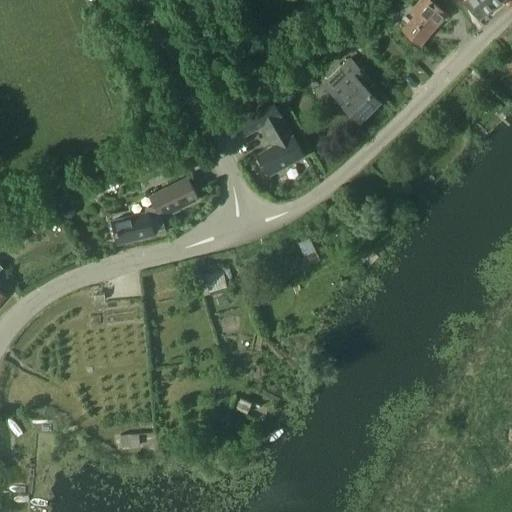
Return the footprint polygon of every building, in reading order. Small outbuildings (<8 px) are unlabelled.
[(421,45),(447,15),(430,0),(421,0),(413,9),(417,13),(403,29),(421,45)] [(466,0),(464,2),(480,22),(507,0),(466,0)] [(360,120),(380,101),(365,85),(371,79),(351,59),(325,85),(360,120)] [(270,173),(304,155),(273,99),(236,119),(245,135),(262,126),(274,148),(260,155),(270,173)] [(134,215),(113,220),(119,243),(166,232),(162,217),(199,199),(189,178),(149,196),(150,198),(132,206),(134,215)] [(222,270),(197,277),(199,285),(207,283),(209,291),(226,287),(226,285),(233,284),(229,269),(222,271),(222,270)] [(120,435),(121,448),(139,447),(139,434),(120,435)]
